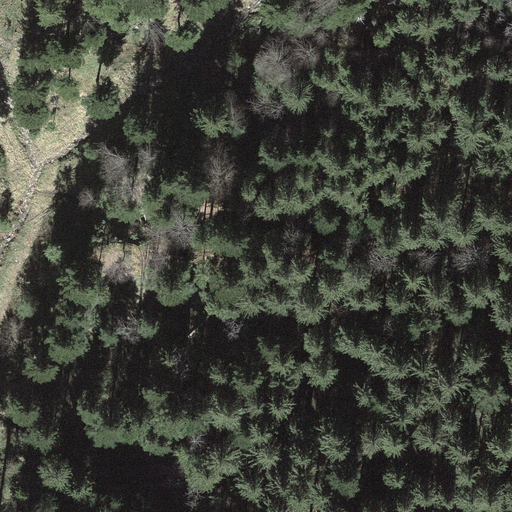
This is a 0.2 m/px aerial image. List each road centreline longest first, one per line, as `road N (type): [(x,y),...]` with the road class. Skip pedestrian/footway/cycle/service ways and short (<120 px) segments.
road 1 (track): [(44,157),(79,109),(240,0)]
road 2 (track): [(345,511),(511,323)]
road 3 (track): [(0,128),(6,143),(44,157),(38,201),(0,305)]
